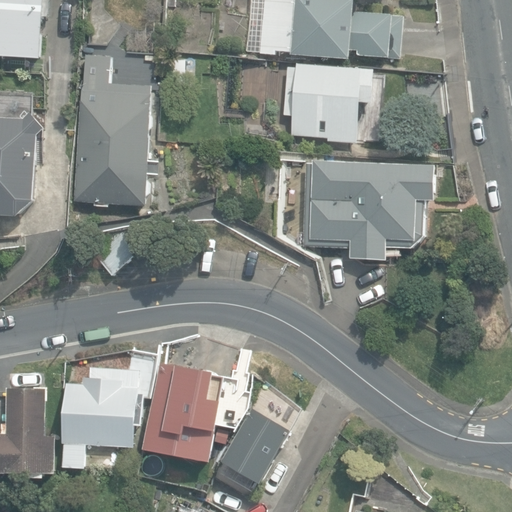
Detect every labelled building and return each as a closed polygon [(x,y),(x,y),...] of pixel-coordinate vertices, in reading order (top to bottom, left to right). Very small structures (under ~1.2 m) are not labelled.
[(0,0),(0,55),(40,58),(43,16),(52,17),(53,0),(0,0)] [(293,56),(352,60),(354,37),(365,38),(366,22),(355,21),(357,0),(351,0),(267,0),(263,55),(278,56),(278,52),(293,53),(293,56)] [(112,205),(148,207),(149,197),(152,194),(153,183),(150,180),(154,131),(156,129),(157,118),(154,114),(156,87),(112,84),(113,57),(88,56),(77,202),(98,203),(97,206),(112,207),(112,205)] [(219,74),(242,76),(243,62),(220,60),(219,74)] [(330,140),(356,142),(357,128),(360,128),(361,124),(362,123),(363,123),(363,122),(364,122),(364,121),(364,120),(365,119),(365,118),(365,117),(365,116),(365,115),(365,114),(365,113),(365,112),(365,111),(364,110),(364,109),(363,108),(363,107),(362,107),(362,106),(363,97),(376,98),(378,71),(377,70),(299,64),(298,68),(290,67),(287,106),(295,106),(293,135),(330,138),(330,140)] [(42,136),(49,129),(35,115),(36,94),(0,91),(0,215),(22,217),(38,202),(42,136)] [(351,260),(389,262),(390,248),(415,249),(427,238),(429,202),(439,203),(440,167),(315,162),(315,163),(308,163),(305,247),(352,249),(351,260)] [(92,250),(115,275),(146,247),(130,229),(110,234),(92,250)] [(162,365),(146,451),(214,463),(229,377),(162,365)] [(66,467),(89,468),(91,445),(139,448),(141,425),(146,426),(148,394),(142,394),(144,370),(93,367),(92,379),(86,378),(86,384),(69,383),(65,444),(67,444),(66,467)] [(31,474),(31,476),(47,476),(47,475),(59,474),(58,435),(49,435),(48,387),(10,388),(10,423),(5,423),(5,433),(0,433),(0,473),(10,473),(10,474),(31,474)] [(256,409),(225,462),(264,484),(295,431),(256,409)]
